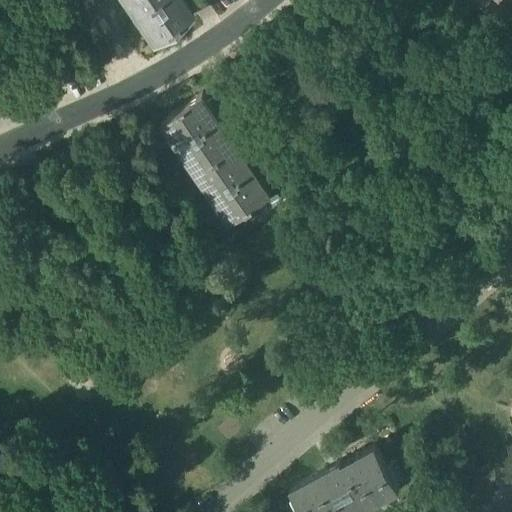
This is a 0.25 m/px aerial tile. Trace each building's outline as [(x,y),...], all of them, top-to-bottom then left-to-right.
[(148,0),(126,0),(134,11),(148,0)] [(185,0),(148,0),(134,11),(151,35),(173,24),(191,8),(185,0)] [(195,170),(237,141),(203,91),(161,120),(195,170)] [(237,141),(195,170),(230,220),(272,191),(237,141)] [(352,363),(341,348),(328,358),(339,373),(352,363)] [(340,459),(290,486),(304,511),(347,511),(348,511),(352,511),(400,486),(375,442),(342,460),(340,459)]
